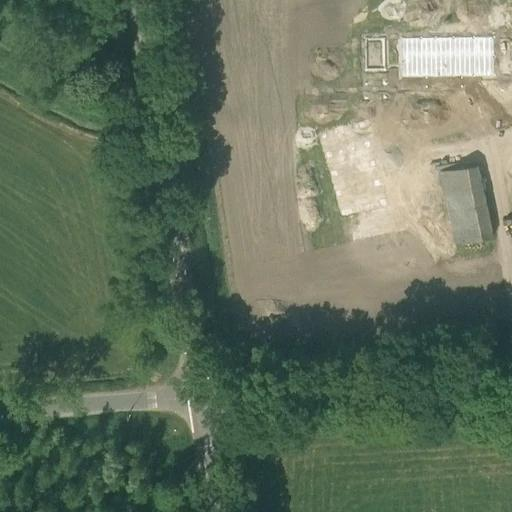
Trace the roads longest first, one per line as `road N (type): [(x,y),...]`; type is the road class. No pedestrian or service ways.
road 1 (tertiary): [(197,392),(139,0)]
road 2 (unclassified): [(197,392),(511,367)]
road 3 (unclassified): [(0,409),(197,392)]
road 4 (tertiary): [(214,511),(197,392)]
